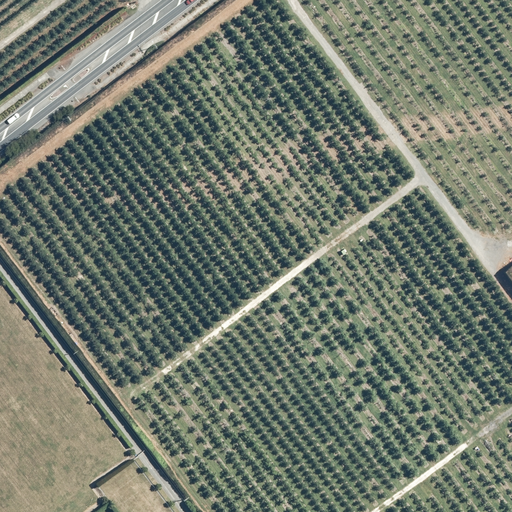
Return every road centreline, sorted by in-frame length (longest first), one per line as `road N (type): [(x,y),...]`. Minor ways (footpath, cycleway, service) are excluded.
road 1 (track): [(295,0),(491,262)]
road 2 (secondary): [(196,0),(0,148)]
road 3 (secondary): [(0,129),(169,0)]
